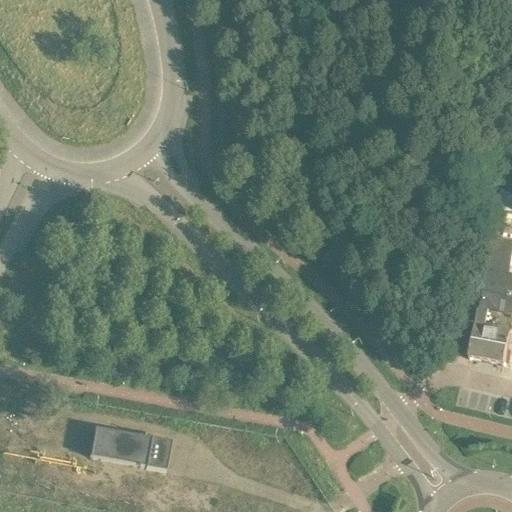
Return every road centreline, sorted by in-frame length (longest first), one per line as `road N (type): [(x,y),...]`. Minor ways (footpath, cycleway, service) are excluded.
road 1 (secondary): [(97,173),(168,222),(339,385),(400,460),(429,511)]
road 2 (secondary): [(465,489),(299,294),(169,169),(155,139)]
road 3 (secondary): [(155,139),(170,92),(156,0)]
